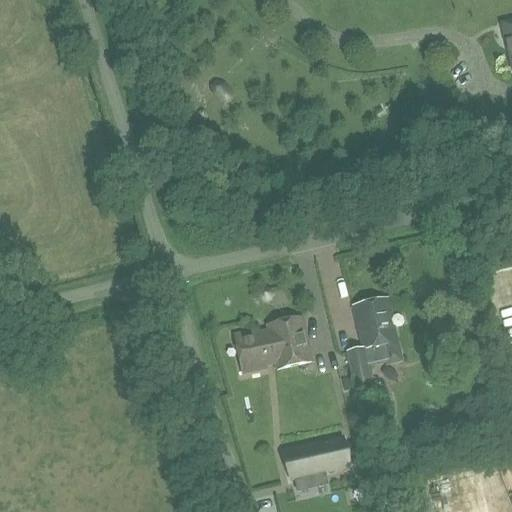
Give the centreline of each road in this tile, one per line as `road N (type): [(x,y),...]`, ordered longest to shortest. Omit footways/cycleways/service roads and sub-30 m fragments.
road 1 (unclassified): [(167,272),(511,196)]
road 2 (unclassified): [(167,272),(79,0)]
road 3 (unclassified): [(241,511),(167,272)]
road 4 (unclassified): [(167,272),(0,312)]
